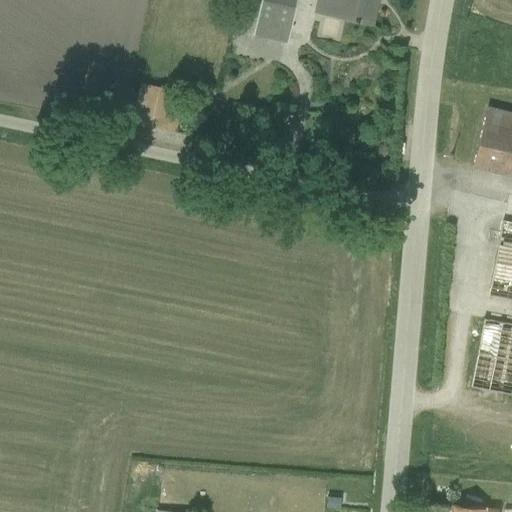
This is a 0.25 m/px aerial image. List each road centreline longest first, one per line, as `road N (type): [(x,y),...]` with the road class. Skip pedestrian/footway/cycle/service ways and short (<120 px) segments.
road 1 (unclassified): [(418,195),(0,112)]
road 2 (tertiary): [(418,195),(392,511)]
road 3 (tertiary): [(442,0),(418,195)]
